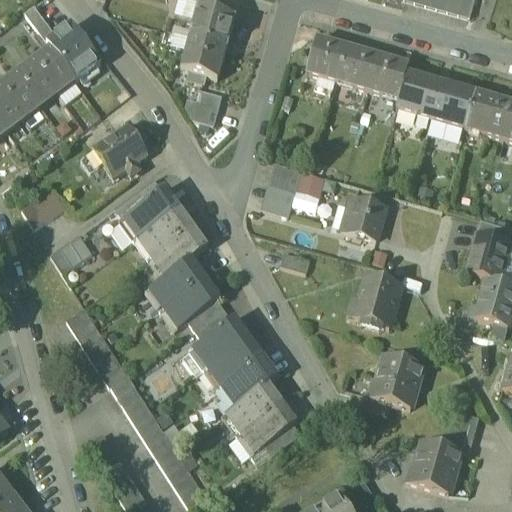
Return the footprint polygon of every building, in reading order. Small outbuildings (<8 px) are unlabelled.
[(199,9),(201,0),(178,0),(178,3),(199,9)] [(403,0),(402,6),(468,24),(474,2),(468,0),(403,0)] [(37,9),(53,39),(68,31),(52,1),(37,9)] [(23,20),(45,49),(55,42),(33,12),(23,20)] [(197,13),(188,44),(225,55),(234,23),(225,21),(226,19),(211,13),(210,17),(197,13)] [(72,85),(75,89),(100,70),(70,30),(55,42),(45,49),(49,54),(72,85)] [(216,86),(225,55),(188,44),(180,76),(188,78),(185,87),(201,92),(204,83),(216,86)] [(305,80),(337,89),(347,54),(315,45),(305,80)] [(49,54),(31,67),(55,98),(72,85),(49,54)] [(408,72),(347,54),(337,89),(398,106),(405,81),(408,72)] [(38,110),(55,98),(31,67),(15,79),(38,110)] [(0,94),(21,123),(38,110),(15,79),(0,89),(0,94)] [(474,100),(405,81),(398,106),(395,117),(464,136),(474,100)] [(55,98),(57,102),(75,89),(72,85),(55,98)] [(82,98),(75,89),(57,102),(65,111),(82,98)] [(0,130),(4,135),(21,123),(0,94),(0,130)] [(199,97),(196,108),(196,109),(217,115),(220,103),(199,97)] [(57,102),(55,98),(38,110),(41,114),(57,102)] [(511,110),(474,100),(464,136),(511,149),(511,110)] [(212,132),(217,115),(196,109),(196,108),(186,105),(184,113),(191,126),(212,132)] [(41,114),(38,110),(21,123),(24,127),(38,116),(41,114)] [(43,124),(38,116),(24,127),(29,134),(43,124)] [(24,127),(21,123),(4,135),(7,140),(24,127)] [(93,157),(111,184),(124,175),(129,182),(137,177),(132,170),(145,162),(127,134),(93,157)] [(273,170),(269,181),(296,189),(300,177),(273,170)] [(269,181),(266,193),(293,200),(296,189),(269,181)] [(134,201),(141,210),(161,196),(153,187),(134,201)] [(266,193),(263,204),(290,212),(293,200),(266,193)] [(124,223),(139,243),(177,215),(163,195),(161,196),(141,210),(124,223)] [(51,198),(41,204),(53,223),(63,216),(51,198)] [(134,201),(115,215),(122,225),(124,223),(141,210),(134,201)] [(43,230),(53,223),(41,204),(31,211),(43,230)] [(287,223),(290,212),(263,204),(260,216),(287,223)] [(345,239),(375,248),(384,215),(355,207),(345,239)] [(33,236),(43,230),(31,211),(20,217),(33,236)] [(191,234),(177,215),(139,243),(153,263),(191,234)] [(117,227),(119,229),(132,247),(132,248),(139,243),(124,223),(122,225),(117,227)] [(476,240),(509,250),(511,239),(511,236),(480,228),(476,240)] [(121,255),(132,247),(119,229),(108,237),(121,255)] [(153,263),(167,282),(190,266),(206,254),(191,234),(153,263)] [(465,280),(484,285),(498,289),(509,250),(476,240),(465,280)] [(80,243),(70,249),(82,268),(92,261),(80,243)] [(153,263),(139,243),(132,248),(146,267),(153,263)] [(71,274),(82,268),(70,249),(60,256),(71,274)] [(61,281),(71,274),(60,256),(49,262),(61,281)] [(279,273),(305,281),(309,267),(282,260),(279,273)] [(167,282),(153,263),(146,267),(161,287),(167,282)] [(204,285),(190,266),(167,282),(161,287),(151,294),(165,313),(204,285)] [(353,326),(388,335),(400,292),(365,283),(353,326)] [(219,305),(204,285),(165,313),(180,333),(187,328),(217,307),(219,305)] [(511,314),(511,292),(498,289),(484,285),(473,325),(506,334),(511,314)] [(144,299),(159,318),(165,313),(151,294),(144,299)] [(187,328),(194,338),(224,316),(217,307),(187,328)] [(180,333),(165,313),(159,318),(174,339),(180,333)] [(65,327),(109,395),(127,383),(84,315),(65,327)] [(231,326),(224,316),(194,338),(202,348),(231,326)] [(194,353),(209,372),(247,344),(233,325),(231,326),(202,348),(194,353)] [(261,364),(247,344),(209,372),(223,392),(261,364)] [(188,358),(202,377),(209,372),(194,353),(188,358)] [(502,396),(511,399),(511,361),(502,396)] [(389,411),(409,416),(416,391),(417,391),(422,373),(382,362),(376,387),(371,386),(366,404),(389,411)] [(276,383),(261,364),(223,392),(237,411),(266,390),(276,383)] [(202,377),(217,397),(223,392),(209,372),(202,377)] [(110,395),(185,511),(211,511),(189,477),(175,457),(162,437),(149,417),(129,386),(128,383),(110,395)] [(280,409),(266,390),(237,411),(231,416),(228,418),(242,438),(280,409)] [(237,411),(223,392),(217,397),(231,416),(237,411)] [(362,419),(385,425),(389,411),(366,404),(362,419)] [(295,430),(280,409),(242,438),(257,458),(264,453),(293,432),(295,430)] [(250,463),(257,458),(242,438),(228,418),(221,423),(235,442),(250,463)] [(451,419),(445,442),(442,454),(461,459),(469,461),(472,449),(478,426),(451,419)] [(264,453),(271,462),(299,441),(293,432),(264,453)] [(84,452),(90,462),(109,450),(102,440),(84,452)] [(405,490),(447,501),(454,477),(456,477),(461,459),(442,454),(422,448),(415,474),(410,472),(405,490)] [(91,462),(123,511),(148,511),(108,450),(91,462)] [(0,510),(11,502),(0,488),(0,510)] [(343,503),(348,511),(363,511),(370,508),(360,492),(343,503)] [(18,511),(11,502),(0,510),(0,511),(18,511)]
